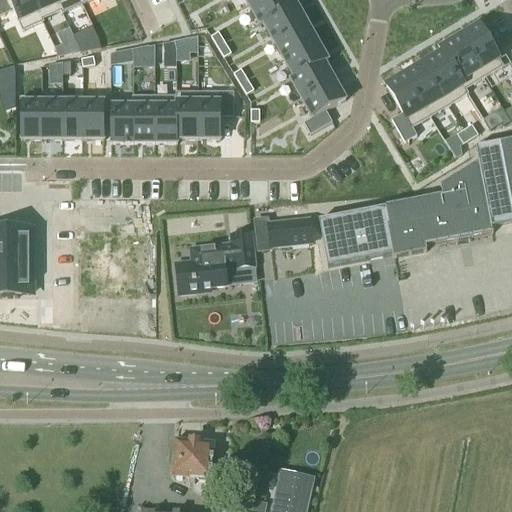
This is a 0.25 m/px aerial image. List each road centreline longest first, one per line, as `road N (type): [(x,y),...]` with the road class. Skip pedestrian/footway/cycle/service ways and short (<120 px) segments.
road 1 (residential): [(26,168),(301,171),(354,132),(364,115),(382,0)]
road 2 (primary): [(237,388),(432,370),(511,351)]
road 3 (primary): [(237,388),(0,365)]
road 4 (primary): [(0,396),(111,399),(237,388)]
